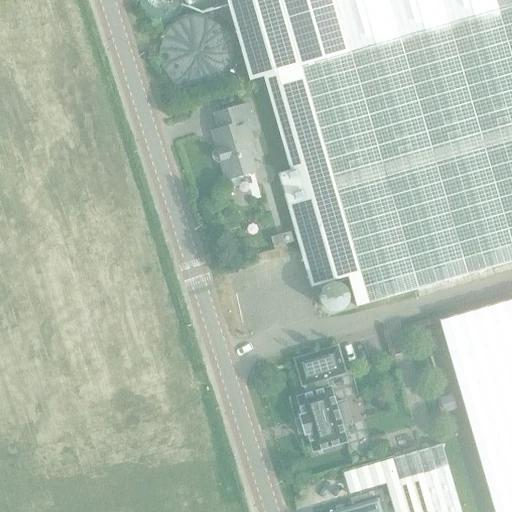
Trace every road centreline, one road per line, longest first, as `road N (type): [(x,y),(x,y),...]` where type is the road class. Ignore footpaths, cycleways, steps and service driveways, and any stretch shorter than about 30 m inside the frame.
road 1 (tertiary): [(222,359),(107,0)]
road 2 (unclassified): [(222,359),(511,278)]
road 3 (tertiary): [(271,511),(222,359)]
